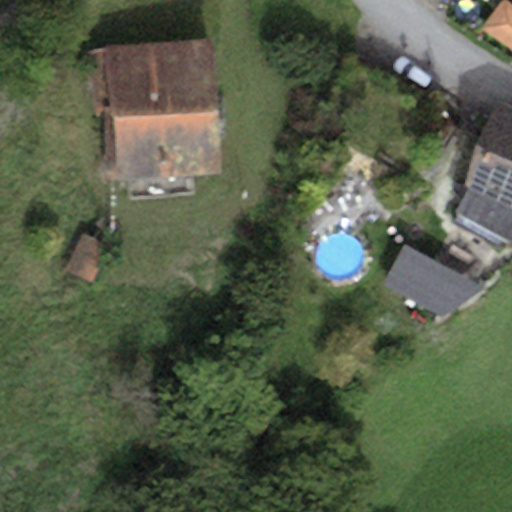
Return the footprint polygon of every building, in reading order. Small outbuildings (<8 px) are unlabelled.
[(484,40),(511,55),(511,13),(502,8),(484,40)] [(210,39),(106,46),(82,56),(95,113),(110,113),(116,181),(219,172),(210,39)] [(426,174),(457,127),(358,62),(327,109),(426,174)] [(511,109),(498,103),(459,187),(465,190),(453,216),(511,242),(511,109)] [(109,247),(80,234),(63,271),(91,284),(109,247)]
